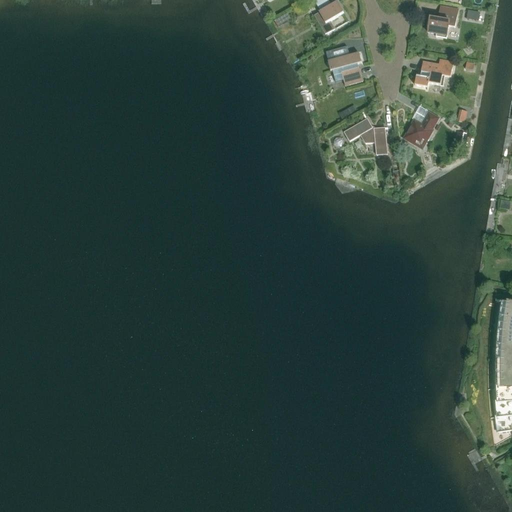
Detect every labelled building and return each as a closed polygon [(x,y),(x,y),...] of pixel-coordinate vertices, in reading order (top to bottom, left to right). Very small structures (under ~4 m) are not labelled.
[(313,0),(320,12),(331,6),(327,0),(313,0)] [(336,31),(331,23),(345,15),(339,4),(315,18),(326,37),(336,31)] [(277,28),(290,20),(287,14),(273,22),(277,28)] [(429,20),(428,29),(430,29),(429,34),(437,36),(437,39),(448,41),(450,28),(456,29),(458,18),(440,15),(439,22),(429,20)] [(364,83),(359,66),(363,65),(360,55),(329,64),(332,73),(334,73),(337,84),(345,82),(346,88),(364,83)] [(465,69),(473,71),(474,64),(466,62),(465,69)] [(451,80),(452,69),(424,64),(422,78),(418,78),(416,88),(428,90),(428,86),(443,89),(444,79),(451,80)] [(354,106),(339,115),(343,121),(349,118),(356,114),(358,113),(354,106)] [(459,110),(457,122),(466,123),(468,111),(459,110)] [(405,141),(407,142),(423,151),(434,133),(433,132),(440,120),(430,114),(423,126),(415,122),(405,141)] [(373,130),(368,121),(346,134),(351,143),(362,137),(367,146),(377,145),(378,157),(388,156),(386,130),(375,131),(373,130)] [(499,209),(509,209),(510,200),(499,200),(499,209)] [(502,304),(500,304),(498,318),(496,333),(495,347),(495,361),(494,376),(495,390),(496,405),(497,419),(499,434),(511,432),(511,299),(511,300),(507,303),(505,304),(502,304)]
